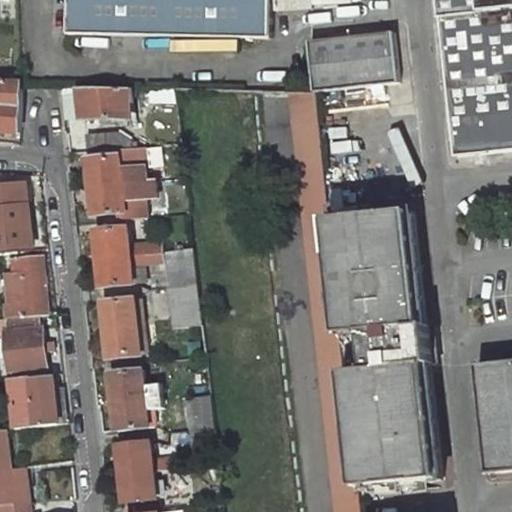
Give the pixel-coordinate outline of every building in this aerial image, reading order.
[(74,0),(74,36),(275,42),(275,0),(74,0)] [(511,0),(442,0),(459,159),(511,153),(511,0)] [(320,90),(403,85),(397,33),(314,42),(320,90)] [(17,84),(0,82),(0,131),(24,133),(24,77),(17,77),(17,84)] [(84,89),(87,117),(134,117),(132,96),(147,95),(147,91),(84,89)] [(291,92),(339,511),(366,511),(364,490),(334,221),(320,90),(291,92)] [(103,150),(140,147),(140,139),(133,140),(119,131),(89,134),(91,151),(103,150)] [(95,187),(149,182),(148,171),(144,147),(140,147),(103,150),(104,159),(91,160),(95,187)] [(120,221),(151,218),(149,199),(159,197),(158,181),(149,182),(95,187),(98,216),(119,213),(120,221)] [(0,248),(36,245),(28,183),(0,185),(0,248)] [(334,221),(364,490),(448,482),(435,366),(441,366),(436,328),(431,329),(418,213),(334,221)] [(131,228),(100,231),(103,259),(148,254),(147,243),(133,245),(131,228)] [(174,288),(200,285),(196,248),(170,251),(174,288)] [(50,315),(45,251),(13,253),(20,318),(50,315)] [(106,287),(137,284),(135,267),(150,266),(148,254),(103,259),(106,287)] [(138,299),(108,303),(111,332),(157,326),(155,317),(140,318),(138,299)] [(11,331),(15,370),(53,365),(49,328),(44,328),(43,317),(12,320),(13,331),(11,331)] [(157,326),(111,332),(112,344),(116,344),(143,348),(142,338),(158,336),(157,326)] [(117,357),(147,355),(147,348),(143,348),(116,344),(117,357)] [(150,369),(119,372),(122,401),(153,398),(152,387),(150,369)] [(511,374),(482,378),(493,477),(511,474),(511,374)] [(18,380),(24,430),(65,424),(61,388),(60,378),(39,381),(38,377),(18,380)] [(61,388),(65,424),(75,423),(71,386),(61,388)] [(168,397),(167,386),(152,387),(153,398),(168,397)] [(155,410),(169,408),(168,397),(153,398),(155,410)] [(122,401),(125,431),(157,427),(155,410),(153,398),(122,401)] [(190,431),(222,428),(218,401),(187,404),(190,431)] [(191,447),(223,443),(222,428),(190,431),(191,447)] [(0,469),(20,467),(16,431),(0,432),(0,469)] [(158,443),(127,446),(130,474),(162,470),(161,460),(158,443)] [(176,469),(175,459),(161,460),(162,470),(176,469)] [(0,505),(24,502),(20,467),(0,469),(0,505)] [(163,481),(177,480),(176,469),(162,470),(163,481)] [(130,474),(133,502),(165,499),(163,481),(162,470),(130,474)] [(24,502),(0,505),(0,511),(34,511),(35,511),(33,502),(24,502)] [(203,511),(203,503),(177,505),(178,511),(203,511)]
